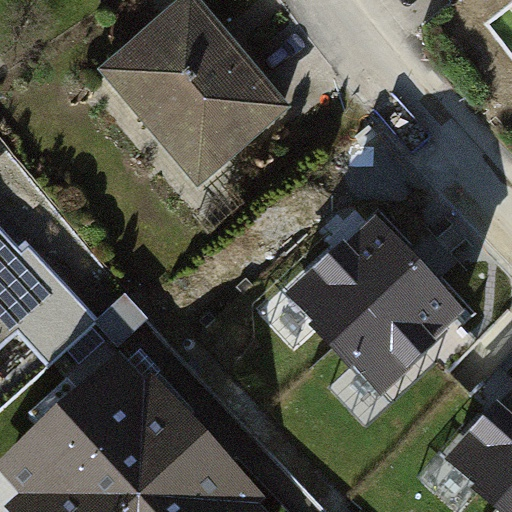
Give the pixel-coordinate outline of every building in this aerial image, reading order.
[(209,168),(281,107),(192,3),(110,72),(151,120),(161,112),(209,168)] [(409,261),(377,227),(348,254),(344,250),(293,298),(319,326),(313,331),(351,371),(356,366),(383,394),(434,346),(430,342),(459,314),(425,278),(409,261)] [(0,356),(60,303),(50,293),(0,237),(0,356)] [(511,511),(511,400),(504,410),(499,406),(450,463),(479,488),(475,493),(496,511),(511,511)] [(227,511),(190,471),(172,486),(126,435),(56,498),(68,511),(227,511)]
